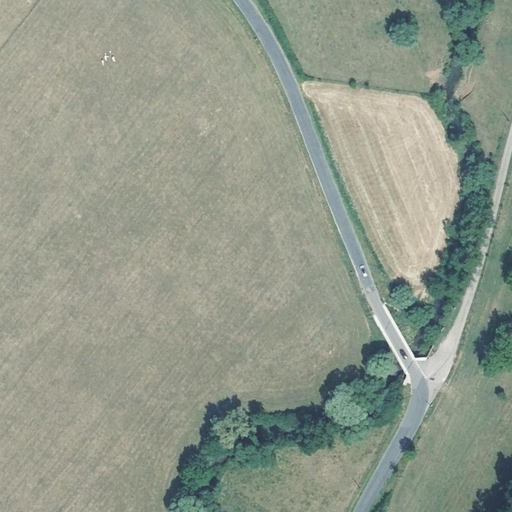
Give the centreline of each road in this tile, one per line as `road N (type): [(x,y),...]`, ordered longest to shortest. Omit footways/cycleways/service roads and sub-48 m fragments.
road 1 (tertiary): [(418,385),(369,292),(278,63),(239,0)]
road 2 (unclassified): [(418,385),(456,337),(511,144)]
road 3 (tertiary): [(364,511),(417,415),(418,385)]
